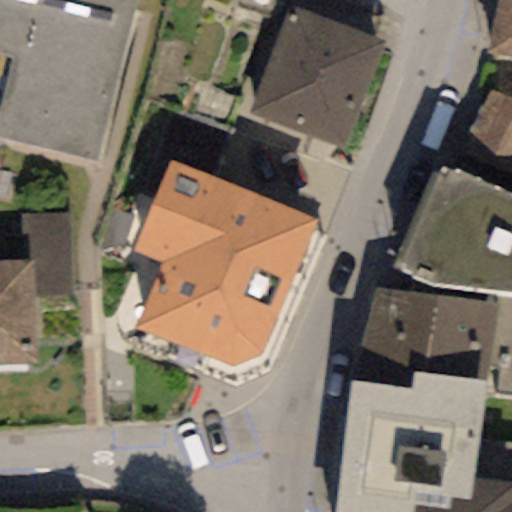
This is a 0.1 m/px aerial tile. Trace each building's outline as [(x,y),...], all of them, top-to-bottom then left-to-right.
[(137,0),(0,0),(0,52),(11,55),(0,100),(0,138),(98,162),(137,0)] [(511,0),(497,0),(487,52),(511,57),(511,0)] [(382,42),(287,7),(248,112),(343,147),(382,42)] [(511,187),(511,103),(487,92),(450,166),(509,194),(511,187)] [(511,194),(509,194),(450,166),(440,161),(392,267),(429,288),(488,294),(511,296),(511,194)] [(316,221),(167,164),(134,251),(161,261),(282,308),(316,221)] [(24,264),(0,264),(0,363),(30,363),(28,297),(72,296),(69,214),(23,215),(24,264)] [(261,357),(282,308),(161,261),(136,329),(232,368),(261,357)] [(488,304),(372,288),(348,383),(407,390),(409,373),(484,381),(482,392),(511,394),(511,296),(488,294),(488,304)] [(407,390),(348,383),(333,511),(412,511),(413,507),(448,511),(450,497),(471,499),(473,480),(482,392),(484,381),(409,373),(407,390)] [(511,511),(511,483),(473,480),(471,499),(450,497),(448,511),(413,507),(412,511),(511,511)]
